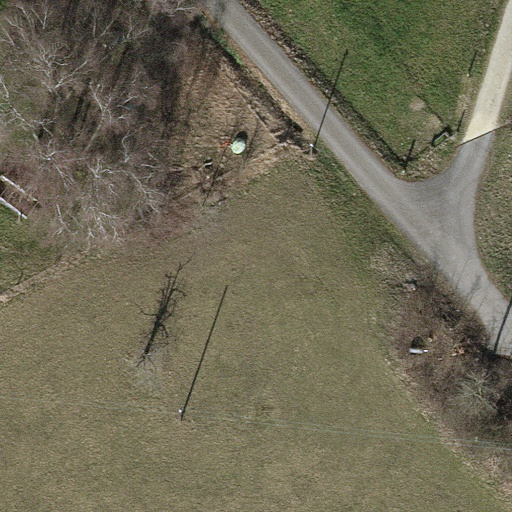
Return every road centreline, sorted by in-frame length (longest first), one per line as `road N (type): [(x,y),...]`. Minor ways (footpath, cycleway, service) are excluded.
road 1 (track): [(511,328),(220,0)]
road 2 (track): [(437,244),(511,39)]
